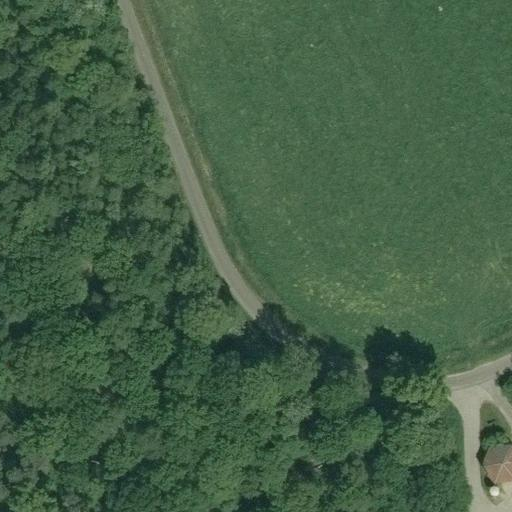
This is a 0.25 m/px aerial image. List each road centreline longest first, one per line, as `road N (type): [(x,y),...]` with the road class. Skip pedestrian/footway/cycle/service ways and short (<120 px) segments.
road 1 (unclassified): [(511,364),(466,380),(379,377),(294,346),(254,316),(209,241),(120,0)]
road 2 (track): [(466,380),(474,511)]
